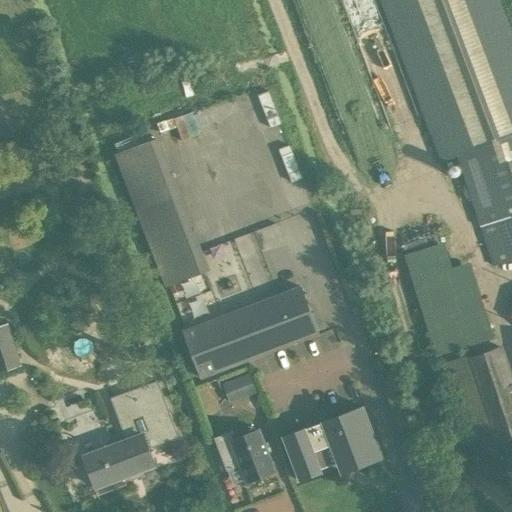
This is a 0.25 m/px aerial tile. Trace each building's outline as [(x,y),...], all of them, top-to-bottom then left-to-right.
[(297,0),(354,169),(393,157),(376,105),(341,0),(297,0)] [(511,34),(499,0),(380,0),(440,158),(456,152),(511,130),(511,34)] [(255,132),(279,124),(267,88),(243,97),(255,132)] [(511,130),(456,152),(460,163),(493,266),(511,259),(511,130)] [(156,139),(116,154),(168,288),(204,274),(207,273),(156,139)] [(268,148),(290,207),(314,199),(292,139),(268,148)] [(491,340),(466,260),(446,266),(438,241),(400,252),(433,358),(491,340)] [(319,333),(301,286),(184,331),(202,378),(319,333)] [(8,323),(0,325),(0,371),(21,365),(8,323)] [(499,447),(511,442),(511,377),(502,347),(448,365),(481,467),(503,460),(499,447)] [(229,402),(255,392),(249,374),(223,384),(229,402)] [(126,440),(85,455),(97,487),(98,487),(99,486),(98,485),(122,476),(122,477),(123,477),(154,466),(147,449),(179,437),(160,386),(113,404),(126,440)] [(383,458),(364,407),(284,437),(300,480),(321,472),(321,470),(338,463),(339,465),(341,465),(340,462),(358,455),(362,466),(383,458)] [(232,440),(230,433),(216,438),(228,470),(241,465),(248,482),(276,471),(259,429),(232,440)]
